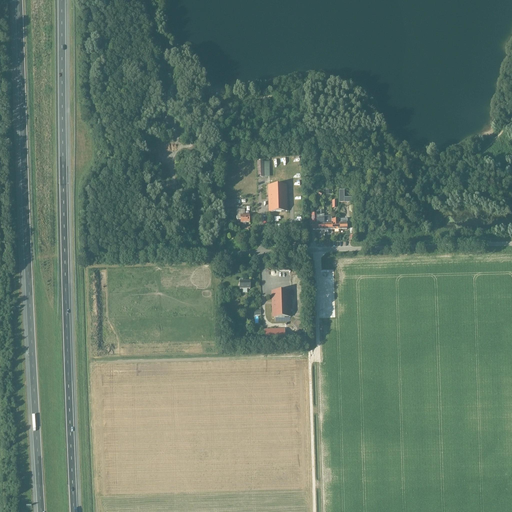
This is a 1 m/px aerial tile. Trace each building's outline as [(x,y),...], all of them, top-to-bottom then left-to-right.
[(268,212),(287,211),(286,185),(267,186),(268,212)] [(346,193),(347,198),(348,198),(349,203),(355,202),(354,198),(353,198),(351,192),(346,193)] [(225,207),(236,207),(236,206),(238,206),(238,199),(236,199),(231,199),(230,199),(230,201),(225,201),(225,207)] [(240,223),(249,223),(249,216),(244,216),(244,210),(237,210),(237,220),(240,219),(240,223)] [(316,230),(324,230),(324,219),(316,219),(317,222),(312,223),(312,231),(316,230)] [(272,318),(290,317),(289,291),(271,291),(272,318)] [(264,345),(285,345),(284,329),(264,330),(264,345)]
